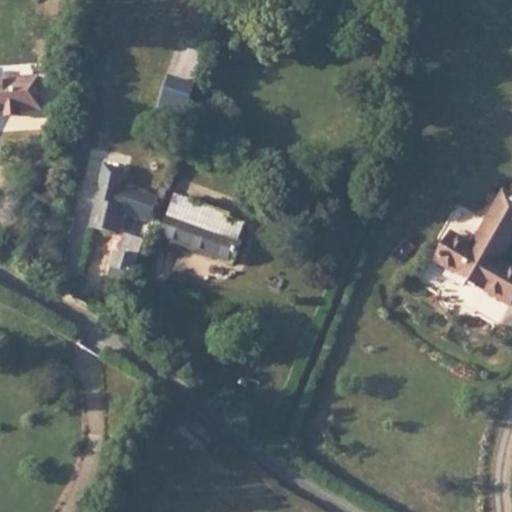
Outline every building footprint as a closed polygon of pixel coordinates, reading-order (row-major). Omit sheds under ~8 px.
[(184,95),(186,86),(187,80),(173,74),(168,88),(184,95)] [(0,112),(6,112),(7,117),(25,116),(25,110),(47,109),(45,78),(0,80),(0,112)] [(133,165),(158,175),(166,150),(134,141),(137,125),(111,118),(106,141),(105,148),(135,159),(133,165)] [(251,164),(184,142),(171,184),(236,207),(251,164)] [(125,191),(133,165),(135,159),(105,148),(98,183),(125,191)] [(132,246),(151,194),(132,186),(124,209),(120,206),(112,238),(132,246)] [(452,233),(437,259),(467,276),(470,272),(481,278),(479,283),(511,301),(511,266),(502,261),(511,242),(511,194),(501,198),(474,245),(452,233)] [(470,272),(467,276),(479,283),(481,278),(470,272)]
